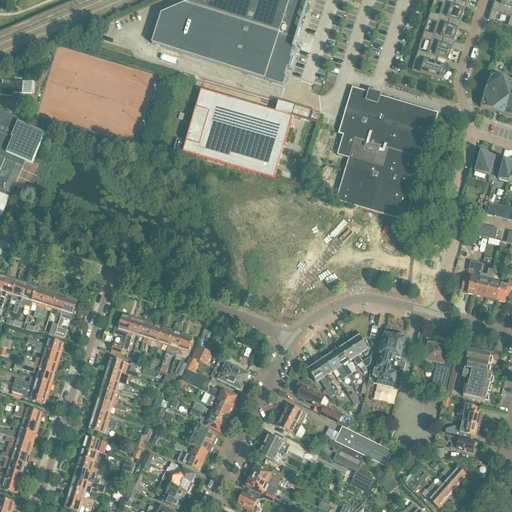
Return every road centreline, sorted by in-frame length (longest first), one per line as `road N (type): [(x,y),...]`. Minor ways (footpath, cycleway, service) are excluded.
road 1 (unknown): [(186,0),(130,27),(134,50),(304,98)]
road 2 (residential): [(40,511),(114,273)]
road 3 (residential): [(114,273),(234,313),(288,344)]
road 4 (residential): [(288,344),(206,511)]
road 5 (residential): [(434,312),(473,134)]
road 6 (residential): [(434,312),(352,300),(288,344)]
road 7 (residential): [(473,134),(459,86),(485,0)]
road 8 (residential): [(333,0),(304,98),(337,108)]
